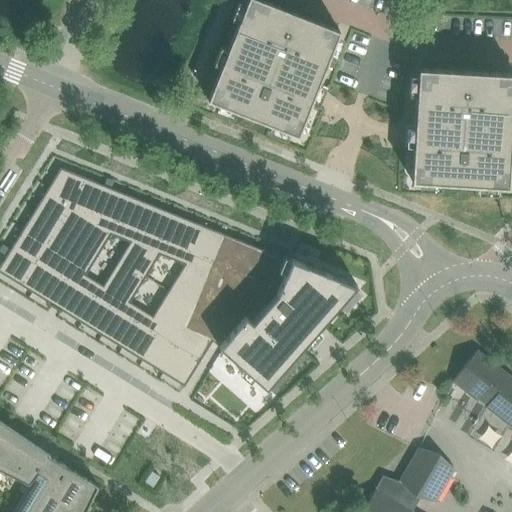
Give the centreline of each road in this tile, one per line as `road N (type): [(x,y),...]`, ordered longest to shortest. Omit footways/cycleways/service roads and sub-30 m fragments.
road 1 (residential): [(440,295),(429,262),(407,241),(58,89)]
road 2 (residential): [(226,498),(440,295)]
road 3 (residential): [(2,316),(136,398),(182,463),(226,498)]
road 4 (residential): [(511,50),(423,43),(322,0)]
